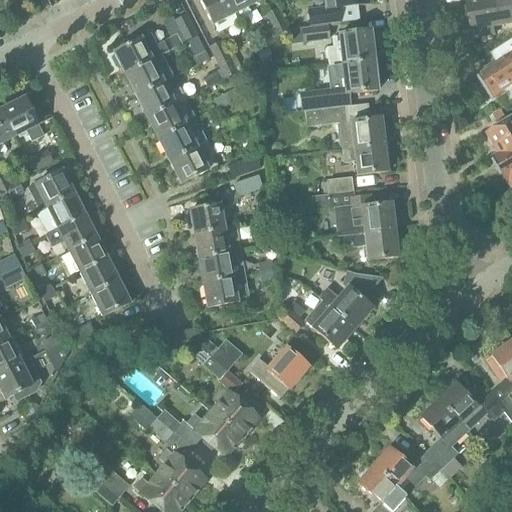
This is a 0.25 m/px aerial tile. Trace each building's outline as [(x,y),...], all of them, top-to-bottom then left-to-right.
[(236,14),(228,0),(199,0),(212,26),(236,14)] [(228,0),(236,14),(259,2),(258,0),(228,0)] [(366,0),(324,0),(325,8),(308,9),(310,26),(342,23),(340,9),(367,6),(366,0)] [(474,30),(511,23),(511,0),(483,0),(469,2),(474,30)] [(288,30),(277,9),(264,16),(275,36),(279,34),(282,39),(287,32),(286,30),(288,30)] [(195,38),(185,19),(174,24),(184,43),(195,38)] [(329,41),(327,26),(301,30),(302,44),(329,41)] [(341,68),(374,64),(370,33),(338,36),(339,48),(326,49),(328,70),(341,68)] [(125,77),(168,55),(168,54),(182,47),(177,36),(156,47),(150,35),(140,40),(113,54),(125,77)] [(489,96),(492,94),(494,98),(504,91),(510,101),(511,99),(511,40),(496,51),(501,60),(496,63),(497,65),(480,76),(486,85),(484,87),(489,96)] [(196,67),(209,61),(204,51),(192,57),(196,67)] [(227,53),(213,60),(223,81),(237,75),(227,53)] [(249,53),(247,57),(249,62),(254,63),(257,58),(255,53),(249,53)] [(168,55),(125,77),(136,99),(163,85),(174,79),(163,58),(168,55)] [(341,68),(328,70),(327,70),(329,88),(344,86),(345,95),(377,92),(374,64),(341,68)] [(220,83),(215,73),(202,79),(207,89),(220,83)] [(147,121),(186,101),(180,88),(168,94),(163,85),(136,99),(147,121)] [(213,101),(218,110),(231,104),(226,95),(213,101)] [(1,111),(14,138),(25,132),(31,144),(43,138),(24,99),(1,111)] [(158,142),(197,123),(186,101),(147,121),(158,142)] [(265,117),(274,116),(273,109),(265,109),(265,117)] [(379,121),(354,124),(345,125),(344,109),(303,114),(305,131),(337,127),(340,153),(382,147),(379,121)] [(0,145),(14,138),(1,111),(0,111),(0,145)] [(227,129),(233,126),(241,122),(237,116),(224,123),(227,129)] [(511,120),(489,135),(501,155),(511,148),(511,120)] [(169,164),(209,144),(197,123),(158,142),(169,164)] [(209,144),(169,164),(180,185),(218,166),(213,157),(215,156),(209,144)] [(385,175),(382,147),(340,153),(341,167),(353,165),(355,179),(385,175)] [(511,148),(501,155),(494,159),(508,182),(509,181),(511,186),(511,148)] [(46,154),(26,164),(32,175),(51,166),(46,154)] [(258,157),(228,168),(232,180),(259,171),(258,157)] [(0,190),(17,182),(16,180),(9,184),(0,166),(0,190)] [(72,197),(73,196),(61,172),(27,190),(39,213),(45,211),(72,197)] [(258,177),(233,185),(237,198),(262,190),(258,177)] [(327,198),(353,194),(351,179),(326,182),(327,198)] [(23,193),(17,182),(0,190),(0,199),(2,204),(23,193)] [(333,211),(335,230),(336,239),(393,233),(389,206),(369,208),(368,197),(353,199),(353,194),(327,198),(312,199),(313,212),(329,210),(329,211),(330,211),(333,211)] [(72,197),(45,211),(55,232),(83,218),(72,197)] [(194,236),(223,231),(219,206),(189,212),(194,236)] [(68,254),(96,239),(84,217),(47,237),(53,250),(64,245),(68,254)] [(28,230),(23,220),(10,227),(15,237),(28,230)] [(198,260),(240,253),(235,229),(224,231),(223,231),(194,236),(198,260)] [(396,260),(393,233),(336,239),(336,240),(337,240),(338,249),(351,247),(351,250),(364,249),(365,263),(396,260)] [(255,250),(269,248),(268,238),(253,240),(255,250)] [(96,239),(68,254),(79,275),(107,261),(96,239)] [(35,253),(30,244),(17,251),(22,260),(35,253)] [(202,285),(244,277),(240,253),(198,260),(202,285)] [(0,277),(20,267),(14,256),(0,263),(0,277)] [(90,297),(118,283),(107,261),(79,275),(90,297)] [(259,277),(273,274),(272,265),(257,267),(259,277)] [(46,275),(41,266),(28,273),(33,282),(46,275)] [(20,267),(0,277),(0,279),(5,290),(26,279),(20,267)] [(273,274),(259,277),(261,287),(275,284),(273,274)] [(371,311),(361,303),(381,280),(355,277),(346,274),(342,288),(347,292),(339,302),(326,292),(318,301),(321,304),(331,312),(330,313),(353,332),(371,311)] [(244,279),(202,286),(206,312),(248,304),(244,279)] [(118,283),(90,297),(102,319),(129,305),(118,283)] [(52,288),(39,295),(44,304),(57,298),(52,288)] [(331,312),(321,304),(304,323),(314,332),(313,333),(336,352),(353,332),(330,313),(331,312)] [(294,336),(304,325),(283,307),(273,318),(294,336)] [(34,330),(47,324),(43,314),(30,321),(34,330)] [(0,347),(9,343),(0,325),(0,347)] [(76,346),(95,336),(89,325),(70,335),(76,346)] [(182,333),(185,349),(198,347),(195,330),(182,333)] [(185,349),(182,333),(169,335),(172,351),(185,349)] [(172,351),(169,335),(157,337),(159,354),(172,351)] [(45,352),(59,345),(55,337),(41,344),(45,352)] [(159,354),(157,337),(145,339),(148,356),(159,354)] [(234,364),(217,350),(208,342),(201,351),(210,358),(208,360),(225,374),(234,364)] [(9,343),(0,347),(0,375),(20,365),(9,343)] [(511,376),(511,347),(510,344),(484,362),(499,384),(501,383),(504,380),(505,382),(511,376)] [(63,353),(59,345),(45,352),(49,360),(63,353)] [(307,368),(287,350),(269,371),(257,360),(247,372),(279,401),(307,368)] [(225,374),(208,360),(202,367),(219,381),(225,374)] [(20,365),(0,375),(0,392),(4,401),(13,397),(17,404),(34,396),(41,385),(29,362),(21,366),(20,365)] [(242,385),(227,372),(226,373),(225,374),(219,381),(217,383),(232,396),(242,385)] [(491,420),(493,423),(503,414),(488,395),(474,407),(455,387),(437,403),(467,434),(485,418),(489,422),(491,420)] [(228,396),(211,415),(240,441),(257,421),(228,396)] [(467,434),(437,403),(421,418),(441,440),(427,456),(435,464),(441,472),(458,455),(451,449),(467,434)] [(38,408),(30,404),(19,409),(27,426),(32,419),(38,408)] [(511,405),(503,414),(511,425),(511,424),(511,405)] [(172,436),(155,421),(139,407),(129,418),(145,433),(149,429),(165,443),(172,436)] [(164,411),(157,419),(155,421),(172,436),(180,426),(164,411)] [(240,441),(211,415),(202,425),(193,418),(186,426),(223,459),(240,441)] [(389,450),(372,468),(396,489),(404,479),(414,488),(423,477),(430,483),(441,472),(435,464),(427,456),(413,471),(389,450)] [(202,482),(173,459),(165,452),(157,461),(165,468),(157,478),(186,502),(202,482)] [(82,468),(75,476),(112,508),(119,499),(129,487),(92,455),(82,468)] [(393,511),(406,498),(395,489),(396,489),(372,468),(357,485),(379,505),(373,511),(393,511)] [(177,511),(186,502),(157,478),(149,487),(140,480),(132,489),(159,511),(177,511)]
